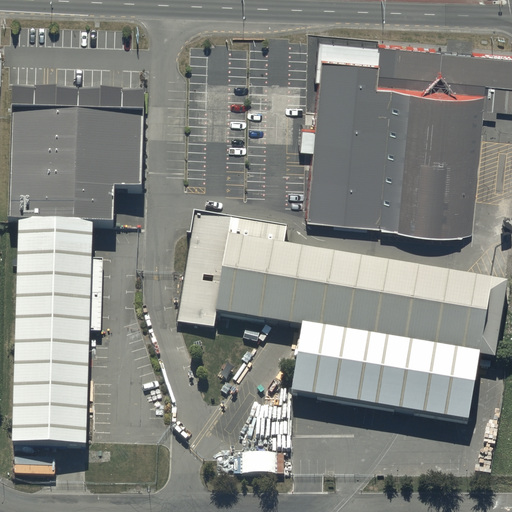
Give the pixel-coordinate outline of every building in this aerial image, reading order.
[(511,56),(319,41),(304,218),(472,232),(482,117),(494,118),(495,109),(511,110),(511,56)] [(7,225),(19,226),(13,448),(85,450),(92,227),(113,227),(114,192),(141,193),(144,93),(11,89),(7,225)] [(497,362),(509,286),(283,249),(286,230),(194,214),(176,326),(215,333),(218,319),(302,333),(292,396),(404,414),(468,425),(479,359),(497,362)] [(180,327),(166,331),(178,369),(192,365),(180,327)] [(337,412),(316,408),(313,425),(333,429),(337,412)]
